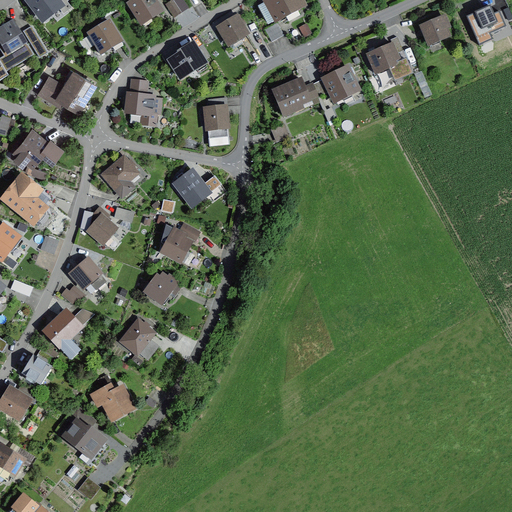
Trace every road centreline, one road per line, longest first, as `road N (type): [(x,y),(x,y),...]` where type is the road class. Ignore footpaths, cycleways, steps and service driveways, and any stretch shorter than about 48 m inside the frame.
road 1 (residential): [(242,164),(233,252),(212,321),(173,397),(131,451)]
road 2 (residential): [(95,136),(59,268),(0,380)]
road 3 (residential): [(239,0),(127,73),(95,136)]
road 4 (residential): [(339,34),(270,63),(253,79),(242,164)]
road 5 (residential): [(95,136),(242,164)]
